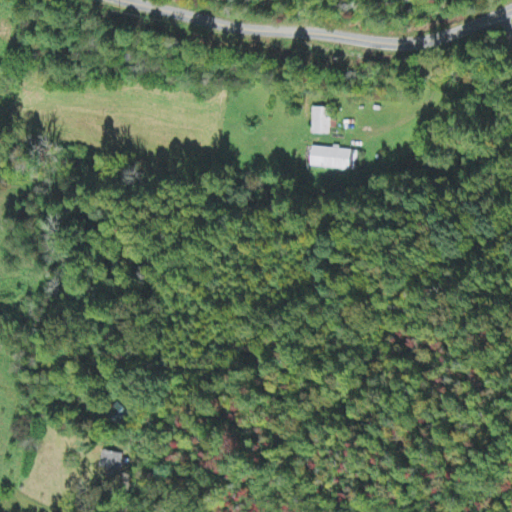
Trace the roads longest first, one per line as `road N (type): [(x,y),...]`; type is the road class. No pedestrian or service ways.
road 1 (residential): [(129,0),(245,29),(298,32),(315,44),(469,62),(511,85)]
road 2 (residential): [(511,9),(437,40),(392,44),(298,32)]
